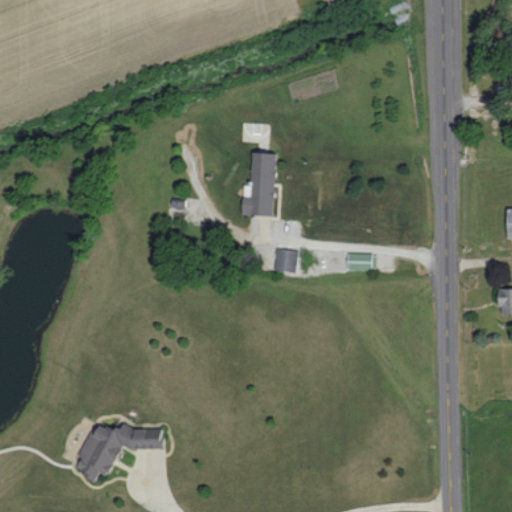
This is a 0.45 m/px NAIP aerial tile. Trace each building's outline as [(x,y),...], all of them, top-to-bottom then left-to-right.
[(245,214),(276,215),(278,152),(254,152),(253,185),(245,184),(245,214)] [(275,269),(297,272),(301,251),(279,247),(275,269)] [(374,253),(349,253),(349,269),(374,269),(374,253)] [(511,287),(501,288),(501,313),(511,312),(511,317),(511,316),(511,287)] [(123,449),(165,447),(165,427),(138,428),(125,422),(123,427),(115,427),(111,425),(102,426),(99,432),(92,432),(82,454),(82,461),(78,469),(98,478),(100,473),(112,473),(123,449)]
